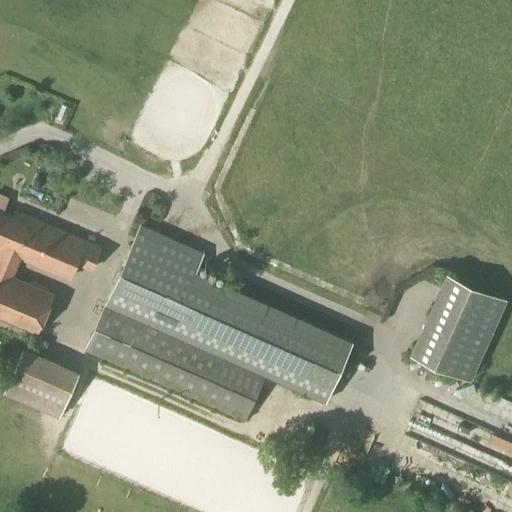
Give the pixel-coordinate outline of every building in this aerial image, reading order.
[(15,184),(12,198),(25,201),(28,187),(15,184)] [(22,257),(47,267),(71,277),(77,262),(93,269),(103,244),(17,209),(15,215),(0,208),(0,239),(3,241),(1,247),(4,248),(22,256),(22,257)] [(143,223),(87,348),(246,419),(266,374),(329,402),(354,345),(196,274),(206,252),(143,223)] [(0,312),(39,330),(47,312),(56,294),(13,276),(22,257),(22,256),(4,248),(0,255),(0,312)] [(366,314),(382,318),(396,257),(381,253),(366,314)] [(453,275),(417,355),(474,380),(509,301),(453,275)] [(78,362),(71,359),(27,341),(10,384),(61,404),(78,362)] [(80,378),(55,450),(187,494),(197,464),(188,460),(188,458),(151,446),(158,424),(141,418),(148,397),(122,388),(120,392),(80,378)]
